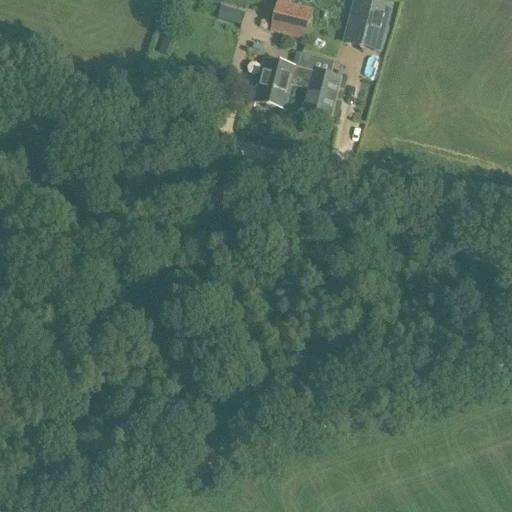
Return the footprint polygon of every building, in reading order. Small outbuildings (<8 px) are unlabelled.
[(395,6),(371,0),(354,0),(343,43),(368,50),(376,21),(390,25),(395,6)] [(307,43),(314,11),(279,3),(272,35),(307,43)] [(242,28),(245,15),(221,9),(218,21),(242,28)] [(334,64),(309,57),(306,72),(296,70),(291,87),(308,91),(303,111),(332,118),(342,79),(331,76),(334,64)] [(291,87),(296,70),(264,62),(253,104),(284,112),(291,87)]
